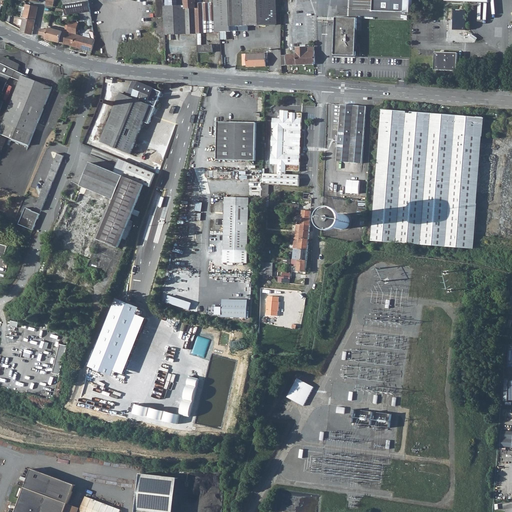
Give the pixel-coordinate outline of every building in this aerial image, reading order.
[(64,0),(67,15),(74,14),(75,14),(81,13),(91,12),(90,4),(89,0),(64,0)] [(165,18),(164,7),(163,0),(156,0),(157,9),(158,18),(165,18)] [(166,0),(167,7),(164,7),(165,18),(166,34),(176,34),(216,32),(216,23),(215,3),(214,0),(210,0),(211,3),(196,4),(196,0),(166,0)] [(243,0),(214,0),(215,3),(216,23),(216,32),(220,32),(231,32),(231,27),(244,27),(243,0)] [(243,0),(244,27),(276,26),(274,0),(243,0)] [(372,0),(372,10),(409,12),(409,0),(372,0)] [(22,30),(22,32),(33,34),(38,6),(27,4),(22,30)] [(91,12),(81,13),(82,21),(83,21),(93,20),(91,12)] [(336,18),(334,55),(356,56),(357,19),(336,18)] [(80,24),(71,21),(69,30),(68,33),(65,44),(71,46),(73,41),(75,42),(77,35),(80,24)] [(48,28),(47,33),(48,34),(46,39),(60,43),(63,32),(48,28)] [(63,32),(60,43),(64,44),(65,44),(68,33),(63,32)] [(73,41),(71,46),(87,50),(90,39),(77,35),(75,42),(73,41)] [(90,39),(87,50),(92,52),(95,40),(91,39),(90,39)] [(152,44),(134,45),(134,56),(157,55),(158,56),(160,56),(161,54),(160,39),(152,39),(152,44)] [(297,55),(287,55),(288,65),(315,64),(315,48),(297,48),(297,55)] [(435,53),(434,70),(457,71),(457,54),(435,53)] [(265,55),(244,55),(244,65),(248,65),(248,67),(266,66),(265,55)] [(0,81),(6,84),(9,77),(20,82),(0,134),(30,147),(47,103),(53,88),(22,76),(23,75),(16,71),(19,65),(3,57),(0,61),(0,81)] [(102,143),(122,151),(131,155),(139,135),(145,122),(149,124),(153,115),(154,114),(163,92),(139,82),(133,97),(123,93),(102,143)] [(342,106),(337,163),(362,165),(365,126),(367,108),(342,106)] [(274,152),(294,147),(297,145),(298,137),(302,137),(302,132),(301,132),(301,129),(302,129),(303,113),(290,112),(290,110),(282,110),(281,117),(274,117),(273,127),(275,127),(275,135),(273,135),(272,145),(274,145),(274,152)] [(473,223),(480,133),(481,119),(382,111),(381,140),(373,242),(471,249),(473,223)] [(195,134),(202,136),(205,121),(198,119),(195,134)] [(257,122),(219,122),(218,160),(256,161),(257,122)] [(293,171),(300,171),(301,155),(300,155),(300,152),(301,152),(301,147),(297,146),(297,145),(294,147),(293,171)] [(269,183),(270,184),(279,185),(285,186),(293,186),(292,186),(293,174),(287,174),(287,171),(293,171),(294,147),(274,152),(274,153),(272,153),(271,163),(276,164),(279,164),(278,173),(275,173),(269,173),(269,183)] [(36,209),(42,211),(43,208),(46,200),(65,156),(58,154),(40,200),(36,209)] [(52,233),(61,237),(59,241),(57,247),(59,248),(90,261),(87,267),(95,270),(104,274),(105,274),(106,272),(107,270),(117,247),(119,248),(123,239),(127,228),(128,226),(133,215),(139,218),(141,212),(135,209),(143,190),(145,185),(151,187),(156,175),(131,164),(125,177),(92,163),(82,187),(69,218),(66,226),(56,222),(52,233)] [(360,194),(361,181),(348,179),(347,193),(360,194)] [(251,198),(226,197),(224,262),(249,263),(251,198)] [(19,225),(33,231),(40,215),(32,211),(32,210),(26,208),(19,225)] [(306,273),(307,261),(308,261),(309,250),(308,250),(311,222),(311,212),(303,211),(299,249),(298,260),(299,260),(297,272),(301,272),(306,273)] [(336,217),(335,220),(335,224),(336,226),(338,228),(340,229),(342,230),(345,229),(347,228),(349,227),(350,224),(350,221),(349,218),(348,216),(346,215),(343,214),(340,214),(338,215),(336,217)] [(123,239),(126,241),(132,227),(128,226),(127,228),(123,239)] [(9,247),(0,243),(0,255),(6,257),(8,252),(9,247)] [(260,275),(273,276),(273,273),(274,264),(261,262),(260,275)] [(280,296),(269,296),(268,301),(267,310),(268,310),(268,315),(279,316),(279,311),(280,311),(280,301),(280,296)] [(94,355),(117,364),(140,308),(116,299),(106,324),(94,355)] [(249,318),(249,299),(223,299),(223,317),(249,318)] [(60,344),(53,373),(60,375),(67,346),(60,344)] [(159,400),(183,405),(192,369),(167,363),(159,400)] [(314,387),(297,378),(287,397),(304,406),(314,387)] [(355,410),(353,423),(391,427),(392,413),(355,410)] [(511,435),(511,432),(501,432),(500,447),(511,448),(511,435)] [(77,511),(79,508),(67,504),(74,485),(31,470),(15,511),(77,511)] [(174,511),(178,478),(141,473),(136,511),(174,511)]
